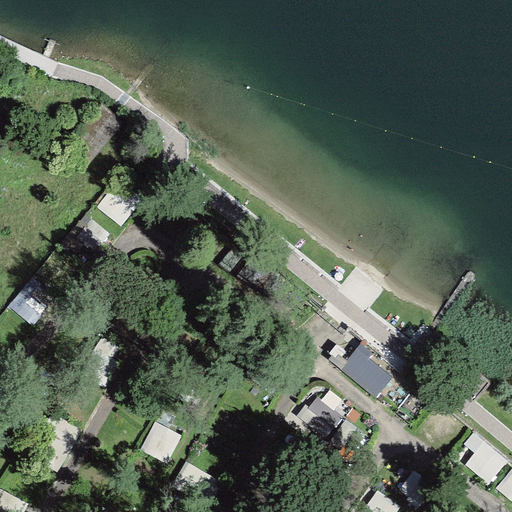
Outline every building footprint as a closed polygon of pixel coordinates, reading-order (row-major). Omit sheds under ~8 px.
[(116,226),(146,190),(127,174),(97,210),(116,226)] [(168,228),(180,213),(152,190),(136,210),(154,225),(157,220),(168,228)] [(93,252),(107,235),(84,217),(61,244),(74,255),(84,244),(93,252)] [(51,289),(67,270),(63,267),(70,259),(58,248),(35,276),(51,289)] [(30,327),(39,316),(36,314),(42,306),(40,304),(49,293),(32,279),(7,309),(30,327)] [(104,390),(119,366),(112,360),(118,350),(101,339),(79,373),(104,390)] [(372,357),(376,352),(361,339),(344,359),(357,369),(362,358),(367,356),(372,357)] [(269,394),(277,384),(255,366),(247,376),(269,394)] [(76,424),(93,402),(72,386),(55,409),(76,424)] [(341,419),(318,400),(309,411),(304,406),(296,417),(325,439),(341,419)] [(208,438),(203,436),(190,459),(223,479),(238,454),(210,437),(208,438)] [(488,485),(506,463),(483,444),(465,466),(488,485)] [(189,497),(203,473),(186,463),(172,487),(189,497)] [(396,511),(399,509),(376,492),(361,511),(396,511)] [(99,511),(100,511),(72,493),(59,511),(99,511)]
